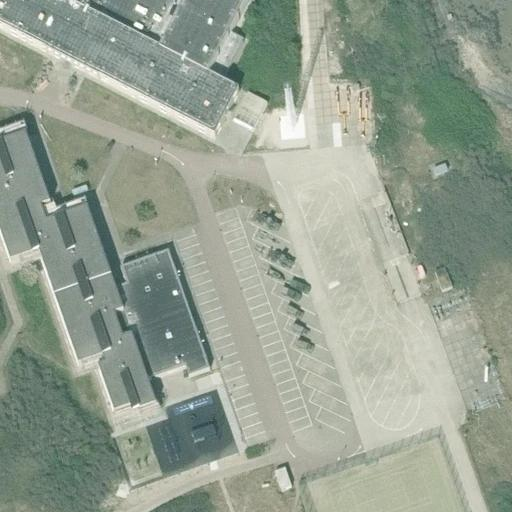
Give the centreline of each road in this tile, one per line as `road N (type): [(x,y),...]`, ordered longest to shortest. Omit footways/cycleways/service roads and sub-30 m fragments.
road 1 (unclassified): [(327,180),(342,193),(384,312),(420,349),(451,436)]
road 2 (unclassified): [(183,165),(29,101),(0,97)]
road 3 (unclassified): [(327,180),(313,0)]
road 4 (unclassified): [(136,511),(196,481),(286,453)]
